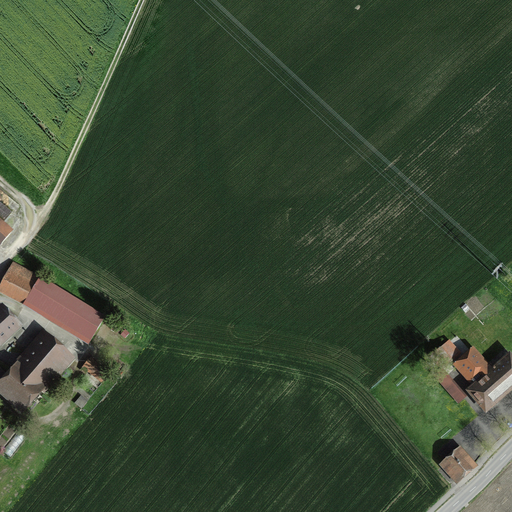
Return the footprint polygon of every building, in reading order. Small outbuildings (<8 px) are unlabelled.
[(0,250),(1,251),(17,232),(4,222),(13,210),(0,199),(0,250)] [(22,301),(36,276),(14,264),(0,289),(22,301)] [(42,277),(26,303),(91,342),(106,316),(42,277)] [(0,325),(10,316),(3,310),(0,312),(0,325)] [(10,316),(0,325),(0,341),(17,324),(10,316)] [(44,329),(0,375),(0,392),(22,413),(74,357),(44,329)] [(442,347),(431,357),(441,368),(453,358),(442,347)] [(477,385),(469,392),(485,410),(511,386),(511,361),(507,356),(490,370),(473,351),(458,363),(477,385)] [(92,358),(83,370),(100,383),(109,371),(92,358)] [(456,450),(440,466),(456,484),(473,468),(456,450)]
